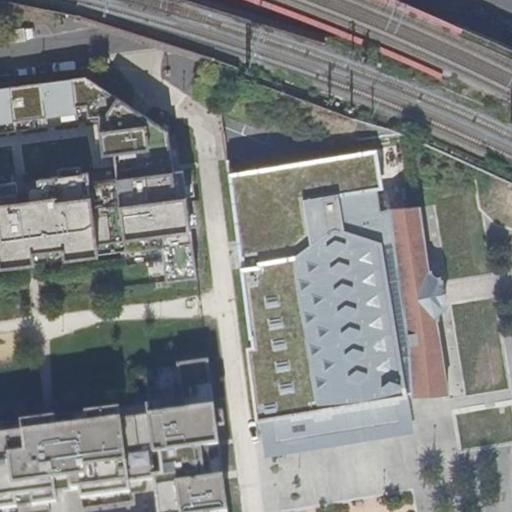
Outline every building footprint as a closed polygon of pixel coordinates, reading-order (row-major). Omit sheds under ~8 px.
[(85,77),(0,88),(0,122),(88,110),(89,117),(108,115),(110,132),(102,133),(105,152),(114,151),(118,180),(88,184),(87,173),(38,180),(40,188),(17,191),(15,182),(0,184),(0,267),(0,269),(36,264),(35,254),(62,251),(63,259),(99,254),(98,243),(126,239),(127,249),(162,245),(167,281),(196,277),(181,170),(172,171),(167,131),(85,77)] [(406,141),(352,148),(355,166),(371,163),(375,191),(338,199),(342,228),(352,228),(359,229),(367,231),(372,234),(376,239),(378,244),(391,241),(401,310),(444,304),(440,281),(434,278),(431,275),(430,273),(428,273),(417,208),(406,141)] [(355,166),(352,148),(232,168),(256,343),(250,346),(260,421),(411,398),(405,351),(406,351),(405,338),(401,310),(391,241),(378,244),(376,239),(372,234),(367,231),(359,229),(342,228),(338,199),(375,191),(371,163),(355,166)] [(401,310),(405,338),(406,351),(405,351),(411,398),(445,396),(448,396),(436,320),(444,310),(443,306),(444,306),(444,304),(401,310)] [(0,508),(14,507),(12,498),(30,495),(31,504),(54,501),(52,493),(79,490),(80,499),(127,492),(126,484),(153,480),(157,511),(226,511),(222,481),(212,482),(207,450),(219,449),(207,364),(176,368),(181,401),(145,406),(147,419),(121,422),(119,410),(84,415),(85,422),(58,425),(57,416),(28,420),(30,434),(0,437),(0,508)]
